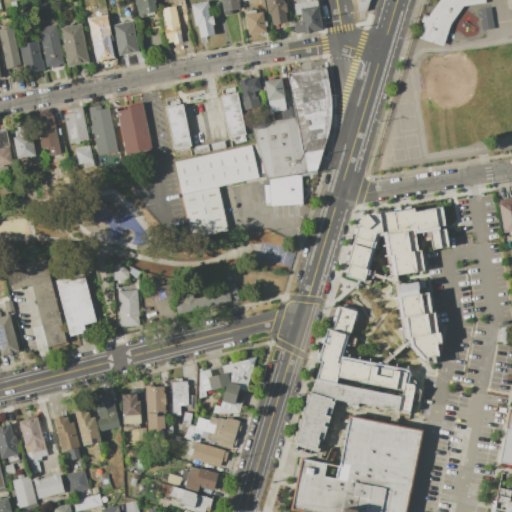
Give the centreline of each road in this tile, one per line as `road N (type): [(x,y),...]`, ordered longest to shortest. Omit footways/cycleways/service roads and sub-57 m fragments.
road 1 (residential): [(338,43),(0,106)]
road 2 (residential): [(230,331),(0,389)]
road 3 (secondary): [(307,299),(242,511)]
road 4 (residential): [(511,169),(337,197)]
road 5 (secondary): [(396,0),(361,117)]
